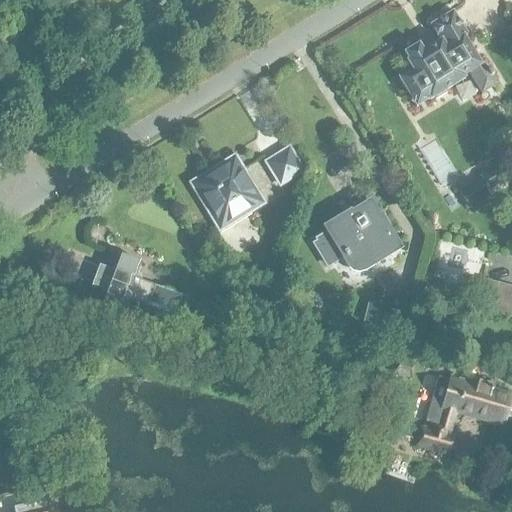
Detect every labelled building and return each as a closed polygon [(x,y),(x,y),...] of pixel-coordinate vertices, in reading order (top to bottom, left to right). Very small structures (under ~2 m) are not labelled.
[(463,37),(466,35),(452,12),(430,26),(439,42),(422,52),(418,45),(404,54),(408,61),(406,62),(411,70),(398,79),(408,95),(421,87),(429,100),(430,101),(434,98),(436,100),(447,93),(445,91),(464,79),(463,77),(469,74),(481,94),(496,84),(492,77),(493,76),(489,70),(488,71),(483,63),(480,65),(463,37)] [(415,108),(429,100),(421,87),(408,95),(415,108)] [(289,149),(266,163),(280,186),(303,171),(289,149)] [(234,159),(192,184),(220,230),(262,204),(234,159)] [(488,191),(503,183),(494,168),(479,177),(488,191)] [(396,248),(378,219),(384,216),(371,194),(319,226),(341,263),(347,260),(350,265),(353,268),(358,269),(363,268),(396,248)] [(134,279),(138,267),(140,263),(119,256),(114,271),(98,266),(91,286),(106,292),(99,312),(120,319),(125,304),(127,304),(129,304),(130,303),(131,302),(132,301),(163,312),(161,317),(175,322),(177,317),(179,318),(186,297),(134,279)] [(511,287),(499,284),(498,284),(491,312),(504,316),(511,287)] [(449,292),(428,287),(425,300),(446,305),(449,292)] [(400,331),(409,298),(386,291),(381,308),(370,305),(365,321),(400,331)] [(239,334),(246,330),(242,322),(235,326),(239,334)] [(396,360),(393,375),(411,380),(416,364),(396,360)] [(451,456),(456,438),(443,435),(450,412),(503,427),(511,396),(491,390),(492,386),(478,381),(476,387),(449,380),(442,408),(430,405),(423,430),(421,429),(416,446),(451,456)] [(50,511),(47,500),(14,508),(14,511),(50,511)]
